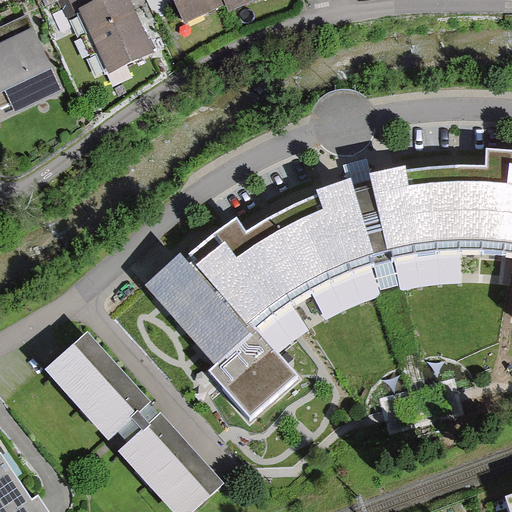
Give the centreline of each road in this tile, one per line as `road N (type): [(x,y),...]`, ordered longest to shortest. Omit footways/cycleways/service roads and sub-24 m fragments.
road 1 (residential): [(511,111),(374,116),(236,167),(0,346)]
road 2 (residential): [(511,4),(403,6),(275,30),(149,100),(0,208)]
